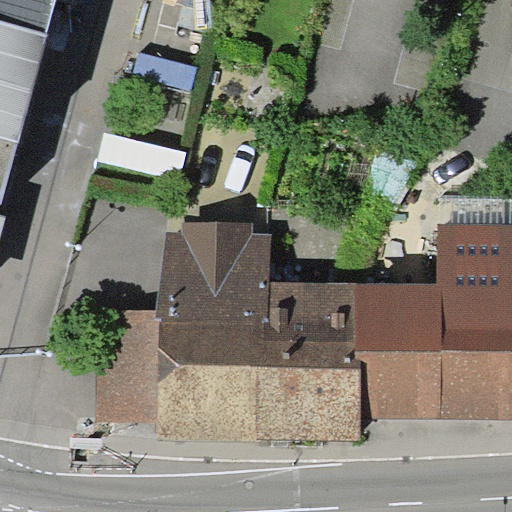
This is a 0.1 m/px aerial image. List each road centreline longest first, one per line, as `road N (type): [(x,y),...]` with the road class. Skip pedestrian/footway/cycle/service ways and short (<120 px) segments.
road 1 (secondary): [(0,484),(85,502),(269,511)]
road 2 (secondary): [(296,511),(511,498)]
